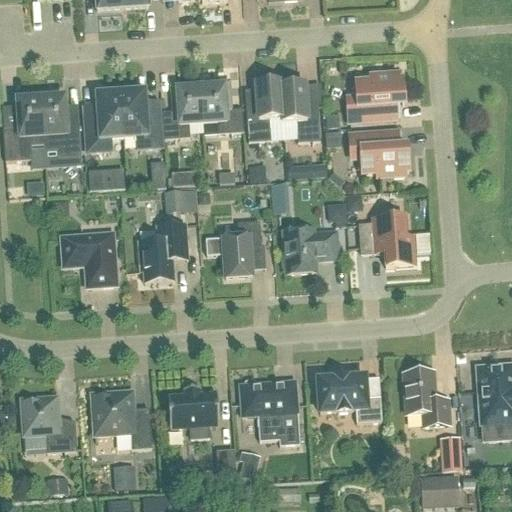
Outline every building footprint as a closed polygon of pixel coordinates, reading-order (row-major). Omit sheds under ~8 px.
[(122,14),(121,0),(95,0),(96,16),(122,14)] [(121,0),(122,14),(148,12),(147,0),(121,0)] [(201,0),(202,5),(201,5),(202,9),(226,7),(225,0),(201,0)] [(282,7),(281,0),(255,0),(256,5),(268,4),(268,8),(282,7)] [(399,125),(398,110),(403,110),(401,84),(397,84),(396,80),(370,81),(370,86),(356,87),(357,103),(347,104),(349,128),(399,125)] [(200,93),(203,129),(217,128),(217,140),(243,138),(242,115),(230,115),(228,87),(211,88),(211,92),(200,93)] [(280,92),(281,92),(280,88),(256,89),(258,113),(246,114),(248,148),(271,146),(269,124),(282,124),(282,123),(280,92)] [(203,129),(200,93),(189,94),(189,90),(172,91),(174,117),(162,118),(164,146),(190,144),(189,130),(203,129)] [(282,123),(282,124),(282,128),(296,127),(297,149),(320,147),(318,113),(306,114),(304,90),(281,92),(280,92),(282,123)] [(120,95),(123,144),(136,143),(137,154),(161,152),(160,126),(146,127),(144,97),(134,98),(134,94),(120,95)] [(111,145),(123,144),(120,95),(106,96),(106,99),(96,100),(98,130),(85,131),(87,158),(111,156),(111,145)] [(43,149),(43,150),(43,157),(57,156),(57,164),(80,162),(78,130),(66,131),(64,102),(59,103),(59,99),(44,100),(44,104),(40,104),(43,149)] [(43,149),(40,104),(36,104),(36,100),(21,101),(22,105),(16,106),(18,134),(2,135),(5,167),(32,166),(31,150),(43,150),(43,149)] [(408,177),(406,151),(401,151),(400,137),(350,140),(351,165),(361,164),(362,180),(377,179),(377,184),(403,182),(403,177),(408,177)] [(318,170),(287,172),(288,185),(319,183),(318,170)] [(82,176),(83,195),(117,193),(116,174),(82,176)] [(271,191),(273,220),(290,219),(288,190),(271,191)] [(168,219),(186,218),(184,198),(166,199),(168,219)] [(405,243),(404,223),(372,225),(372,230),(359,231),(361,260),(384,258),(385,273),(414,271),(412,242),(405,243)] [(222,244),(205,245),(206,263),(224,261),(225,284),(251,282),(249,252),(261,252),(259,228),(237,229),(238,243),(222,244)] [(173,288),(172,267),(188,265),(187,257),(185,230),(156,232),(157,247),(138,248),(139,272),(143,271),(144,290),(173,288)] [(312,241),(312,236),(284,238),(285,258),(282,258),(283,272),(286,272),(287,280),(314,278),(314,266),(337,264),(335,239),(312,241)] [(116,292),(113,240),(61,243),(63,273),(85,272),(86,294),(116,292)] [(480,408),(477,409),(478,424),(482,424),(482,428),(483,447),(511,445),(511,375),(511,372),(478,375),(480,408)] [(434,406),(432,378),(403,380),(406,421),(422,420),(423,433),(449,431),(448,406),(434,406)] [(366,404),(364,382),(347,384),(347,383),(334,383),(335,385),(317,386),(319,418),(337,417),(337,418),(349,418),(349,416),(355,416),(356,429),(381,427),(380,403),(366,404)] [(279,452),(300,451),(295,387),(256,390),(254,387),(251,386),(247,386),(244,388),(242,391),(239,391),(241,423),(257,422),(259,447),(279,446),(279,452)] [(200,399),(199,394),(183,395),(184,400),(168,402),(170,434),(190,433),(190,444),(209,443),(208,432),(218,431),(216,398),(200,399)] [(133,423),(132,398),(92,401),(94,441),(130,439),(131,456),(151,454),(149,422),(133,423)] [(59,432),(57,403),(28,405),(21,413),(23,442),(45,440),(47,460),(76,457),(74,427),(74,431),(59,432)] [(444,477),(463,476),(461,444),(442,446),(444,477)] [(218,485),(235,484),(233,455),(216,456),(218,485)] [(108,471),(109,495),(131,494),(129,470),(108,471)] [(422,511),(458,511),(458,483),(421,485),(422,511)] [(462,485),(462,493),(475,493),(474,485),(462,485)]
